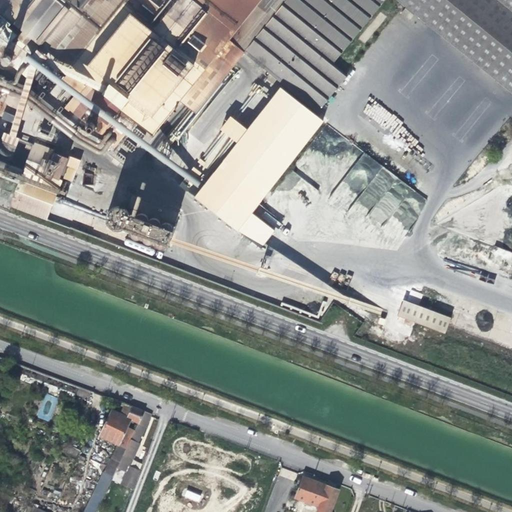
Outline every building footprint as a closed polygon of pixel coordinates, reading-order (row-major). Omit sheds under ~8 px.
[(35,58),(43,64),(52,54),(86,81),(63,109),(84,126),(84,130),(89,133),(92,133),(113,150),(137,122),(151,134),(178,100),(193,112),(242,52),(288,90),(283,96),(277,92),(260,114),(251,106),(234,127),(243,135),(200,188),(242,224),(319,127),(328,135),(344,115),(325,100),(344,77),(330,65),(382,0),(0,0),(0,11),(0,12),(0,11),(0,62),(4,66),(8,65),(21,75),(35,58)] [(511,0),(396,0),(511,93),(511,0)] [(29,82),(43,64),(35,58),(21,75),(29,82)] [(268,84),(251,106),(260,114),(277,92),(268,84)] [(373,108),(370,106),(365,114),(376,120),(379,116),(373,112),(377,104),(376,103),(373,108)] [(11,113),(6,125),(23,131),(44,140),(51,124),(25,104),(17,106),(14,114),(11,113)] [(11,206),(44,218),(60,177),(68,157),(20,138),(23,131),(6,125),(0,122),(0,205),(8,209),(11,206)] [(427,204),(425,198),(364,152),(353,166),(359,170),(353,179),(355,192),(348,193),(350,199),(352,201),(354,212),(361,211),(380,225),(388,223),(389,222),(400,220),(400,224),(407,230),(427,204)] [(78,161),(68,157),(60,177),(70,181),(78,161)] [(164,247),(172,225),(177,210),(129,192),(125,205),(135,209),(131,221),(127,220),(128,217),(128,215),(127,211),(125,208),(124,206),(121,204),(119,203),(116,203),(114,203),(112,203),(109,204),(106,206),(103,211),(102,214),(102,217),(103,220),(105,223),(107,226),(110,227),(114,228),(118,228),(120,227),(122,226),(128,228),(126,234),(164,247)] [(385,310),(359,300),(357,307),(383,316),(385,310)] [(400,300),(395,315),(416,323),(422,308),(400,300)] [(74,401),(76,395),(79,387),(66,382),(11,361),(4,374),(74,401)] [(89,399),(91,391),(79,387),(76,395),(89,399)] [(82,511),(95,511),(116,469),(144,411),(124,403),(119,414),(111,411),(99,436),(117,445),(82,511)] [(118,484),(131,490),(141,464),(132,460),(135,453),(139,444),(138,443),(152,414),(144,411),(116,469),(123,473),(118,484)] [(318,509),(328,485),(313,479),(303,475),(295,497),(308,502),(307,504),(318,509)] [(335,487),(328,485),(318,509),(317,511),(332,511),(341,489),(335,487)] [(199,502),(201,494),(185,490),(183,498),(199,502)] [(0,493),(0,505),(7,509),(11,499),(0,493)]
